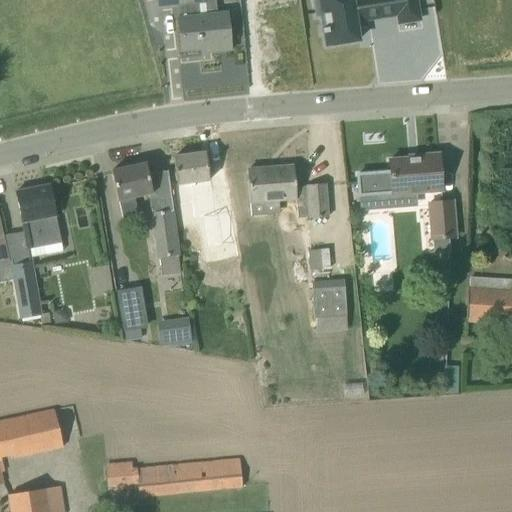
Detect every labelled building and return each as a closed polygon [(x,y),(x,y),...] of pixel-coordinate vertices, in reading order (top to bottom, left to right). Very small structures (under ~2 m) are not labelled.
[(157,0),(158,6),(181,4),(182,18),(178,18),(181,51),(211,48),(211,52),(230,50),(226,14),(200,16),(198,2),(201,2),(201,1),(212,0),(157,0)] [(319,30),(320,34),(322,34),(324,46),(356,42),(353,24),(352,18),(364,16),(361,0),(393,0),(396,18),(397,24),(417,22),(413,0),(312,0),(314,17),(320,16),(322,29),(319,30)] [(332,78),(349,76),(348,59),(331,61),(332,78)] [(208,181),(209,181),(205,153),(173,157),(177,185),(178,185),(180,202),(210,198),(208,181)] [(388,161),(389,172),(357,175),(359,196),(441,191),(438,155),(417,157),(417,159),(388,161)] [(157,258),(158,258),(161,277),(180,274),(177,256),(171,212),(173,211),(168,177),(149,180),(145,163),(111,171),(118,202),(122,219),(138,215),(134,198),(148,195),(157,258)] [(309,219),(327,217),(324,184),(307,187),(295,188),(293,167),(247,170),(249,203),(296,199),(297,218),(309,217),(309,219)] [(5,236),(12,279),(14,278),(22,318),(42,314),(29,249),(43,246),(60,243),(49,185),(15,192),(23,232),(5,236)] [(452,201),(427,202),(430,241),(455,239),(452,201)] [(203,239),(231,236),(227,203),(199,206),(203,239)] [(0,281),(12,279),(5,236),(3,236),(0,224),(0,281)] [(311,250),(312,270),(331,269),(331,249),(311,250)] [(108,265),(89,268),(93,295),(112,292),(108,265)] [(344,279),(311,281),(312,304),(313,318),(346,317),(344,279)] [(511,289),(468,287),(466,324),(511,325),(511,289)] [(140,288),(116,291),(122,332),(124,332),(136,330),(141,329),(146,328),(140,288)] [(54,324),(67,322),(66,314),(59,310),(52,311),(54,324)] [(160,347),(177,344),(174,320),(156,322),(160,347)] [(457,394),(458,367),(444,366),(443,394),(457,394)] [(54,410),(0,421),(0,484),(3,484),(1,472),(4,471),(1,460),(62,446),(54,410)] [(131,462),(104,465),(106,487),(137,484),(139,498),(242,488),(239,458),(136,469),(136,466),(131,467),(131,462)] [(10,511),(63,511),(59,486),(8,495),(10,511)]
